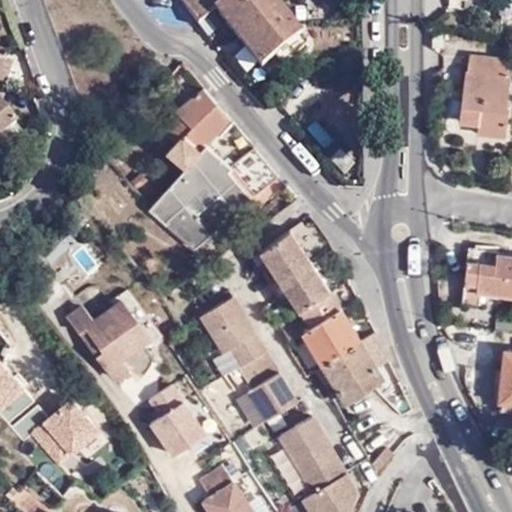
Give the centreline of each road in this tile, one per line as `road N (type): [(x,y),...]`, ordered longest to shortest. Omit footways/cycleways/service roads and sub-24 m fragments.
road 1 (residential): [(137,0),(331,205)]
road 2 (residential): [(39,0),(64,133),(56,179),(0,218)]
road 3 (tertiary): [(457,410),(418,306),(409,210)]
road 4 (tertiary): [(390,0),(386,195)]
road 5 (tertiary): [(386,247),(408,360),(436,419)]
road 6 (tertiary): [(409,179),(412,0)]
